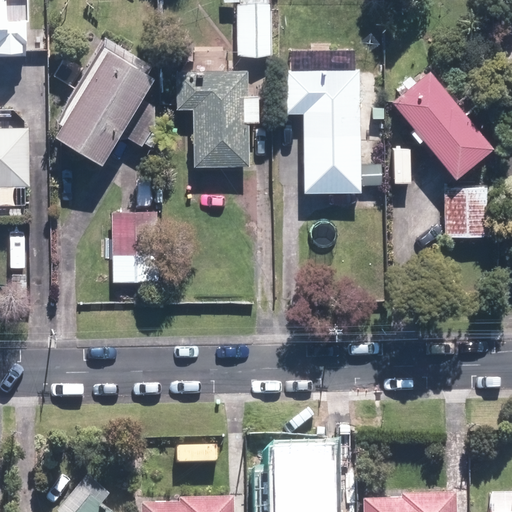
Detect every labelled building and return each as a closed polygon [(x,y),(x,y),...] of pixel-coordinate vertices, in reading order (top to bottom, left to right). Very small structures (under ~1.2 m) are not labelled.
[(0,0),(0,48),(33,48),(32,0),(0,0)] [(274,52),(272,0),(240,0),(242,52),(274,52)] [(155,59),(110,34),(60,125),(111,154),(159,68),(152,65),(155,59)] [(364,63),(291,65),(292,107),(306,107),(307,189),(367,188),(364,63)] [(253,160),(251,66),(180,68),(181,104),(198,104),(199,161),(253,160)] [(497,141),(434,66),(397,97),(460,171),(497,141)] [(189,151),(189,116),(174,116),(173,151),(189,151)] [(31,124),(0,124),(0,180),(32,180),(31,124)] [(491,188),(449,188),(449,231),(491,231),(491,188)] [(156,207),(113,209),(114,253),(157,252),(156,207)] [(340,511),(340,444),(276,445),(276,511),(340,511)] [(114,511),(103,503),(110,494),(90,477),(64,509),(68,511),(114,511)] [(407,498),(368,499),(367,511),(458,511),(459,493),(407,493),(407,498)] [(147,503),(146,511),(237,511),(237,496),(184,497),(184,502),(147,503)]
